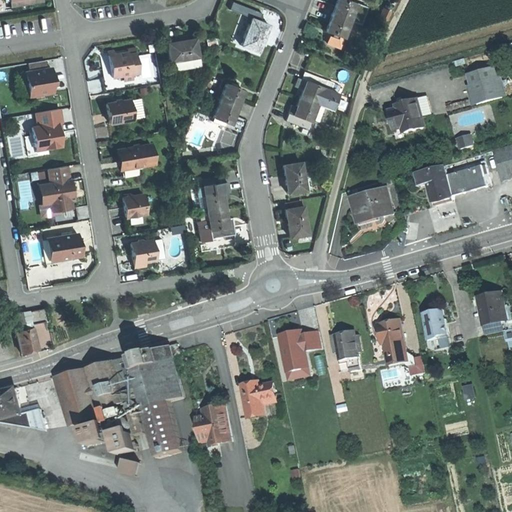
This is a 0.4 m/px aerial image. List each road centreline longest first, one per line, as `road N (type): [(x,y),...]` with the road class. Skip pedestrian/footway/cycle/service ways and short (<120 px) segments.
road 1 (residential): [(271,271),(253,140),(300,7)]
road 2 (residential): [(102,284),(106,263),(68,35)]
road 3 (residential): [(0,188),(19,302),(102,284)]
road 4 (residential): [(271,271),(118,290),(102,284)]
road 5 (secondary): [(122,340),(238,305),(273,285)]
road 6 (residential): [(68,35),(183,14),(208,0)]
road 7 (secondary): [(511,232),(387,267)]
road 8 (secondary): [(122,340),(0,379)]
